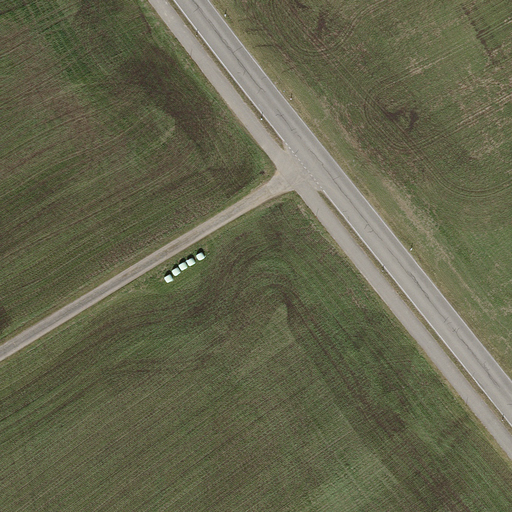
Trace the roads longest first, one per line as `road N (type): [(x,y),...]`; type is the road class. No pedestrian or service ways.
road 1 (unclassified): [(195,0),(511,403)]
road 2 (track): [(316,159),(0,355)]
